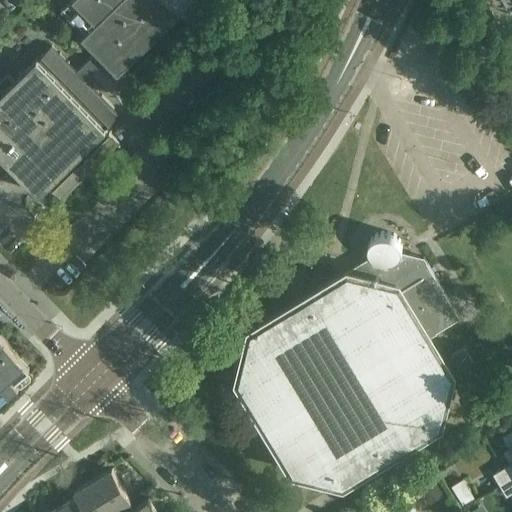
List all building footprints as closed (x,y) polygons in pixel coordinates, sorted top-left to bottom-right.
[(71,0),(61,10),(84,34),(82,36),(118,73),(181,12),(185,17),(210,28),(218,21),(197,0),(71,0)] [(63,199),(119,143),(105,129),(112,122),(107,116),(115,108),(53,45),(44,53),(44,52),(37,59),(37,58),(3,91),(0,88),(1,87),(0,85),(0,164),(5,160),(40,194),(50,185),(63,199)] [(128,99),(110,81),(103,89),(120,107),(128,99)] [(452,373),(438,348),(430,336),(461,317),(424,258),(402,252),(403,250),(403,248),(402,246),(402,243),(401,242),(400,240),(399,238),(398,237),(396,236),(395,234),(393,233),(391,233),(389,232),(387,232),(385,232),(383,232),(380,233),(378,233),(376,234),(375,236),(373,237),(372,239),(371,240),(370,242),(369,244),(369,245),(368,247),(368,250),(368,252),(369,253),(369,255),(371,258),(251,329),(239,379),(294,469),(344,481),(440,422),(452,373)] [(30,369),(0,333),(0,394),(6,389),(9,393),(20,385),(16,381),(30,369)] [(452,354),(460,368),(473,360),(465,346),(452,354)] [(511,430),(503,436),(511,449),(511,462),(494,474),(500,484),(511,477),(511,430)] [(113,511),(132,500),(113,468),(94,480),(113,511)] [(434,477),(420,486),(430,503),(445,494),(434,477)] [(511,477),(500,484),(507,495),(511,492),(511,477)] [(87,511),(111,511),(113,511),(94,480),(75,491),(78,497),(87,511)] [(449,499),(457,511),(470,511),(473,510),(462,491),(449,499)] [(414,511),(419,509),(409,493),(378,511),(414,511)] [(87,511),(78,497),(59,508),(61,511),(87,511)] [(156,511),(149,499),(126,511),(156,511)]
